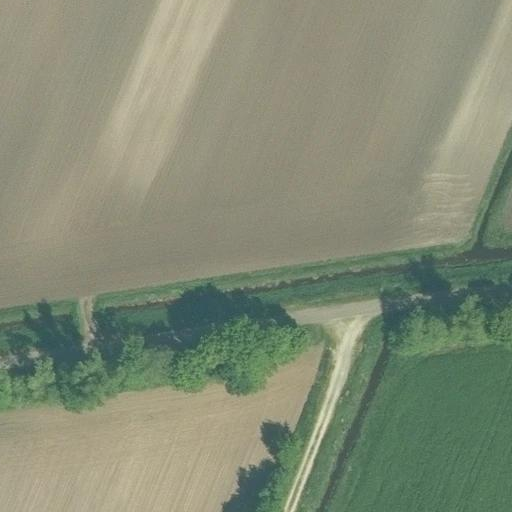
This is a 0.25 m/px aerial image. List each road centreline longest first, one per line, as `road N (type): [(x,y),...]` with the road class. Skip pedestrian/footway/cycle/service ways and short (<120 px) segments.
road 1 (track): [(511,285),(0,352)]
road 2 (track): [(284,511),(367,302)]
